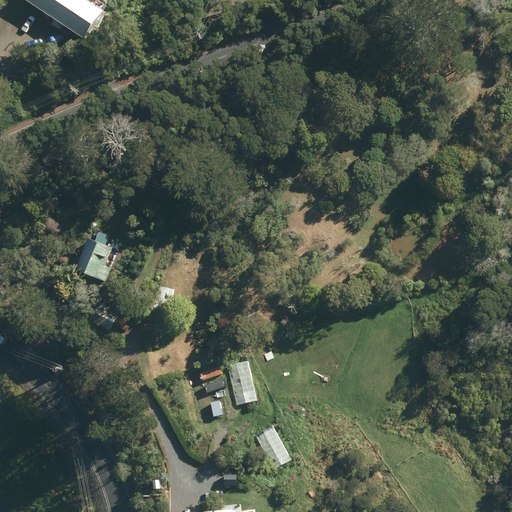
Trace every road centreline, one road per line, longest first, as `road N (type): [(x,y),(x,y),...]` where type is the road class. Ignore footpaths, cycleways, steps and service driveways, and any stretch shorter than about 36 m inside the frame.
road 1 (tertiary): [(0,147),(225,55),(396,0)]
road 2 (tertiary): [(0,343),(40,380),(83,456),(99,511)]
